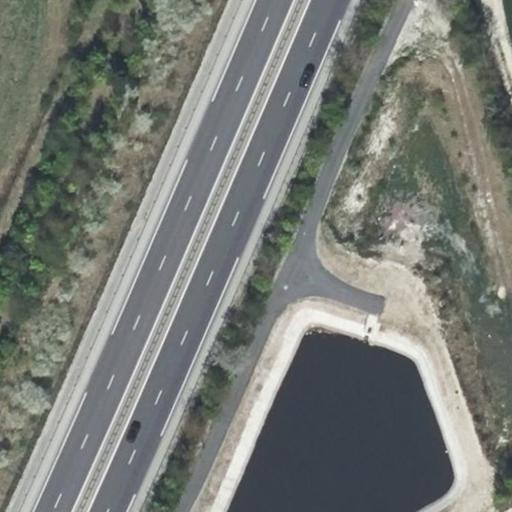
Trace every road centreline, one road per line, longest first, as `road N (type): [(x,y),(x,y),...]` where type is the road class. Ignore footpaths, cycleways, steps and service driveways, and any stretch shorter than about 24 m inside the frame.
road 1 (motorway): [(110,511),(335,0)]
road 2 (motorway): [(277,0),(52,511)]
